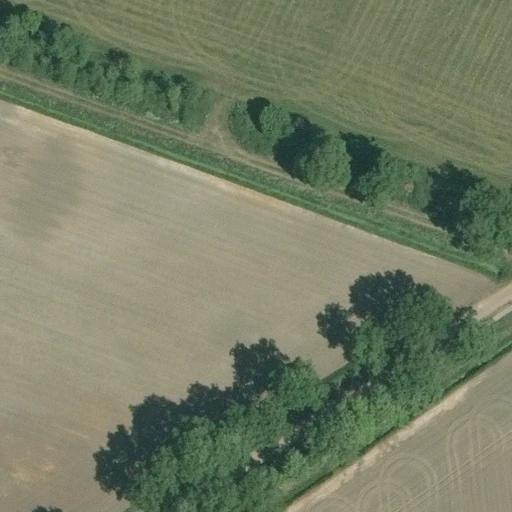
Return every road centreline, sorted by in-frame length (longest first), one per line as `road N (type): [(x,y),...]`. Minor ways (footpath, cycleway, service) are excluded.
road 1 (unknown): [(0,72),(511,265)]
road 2 (track): [(511,294),(182,511)]
